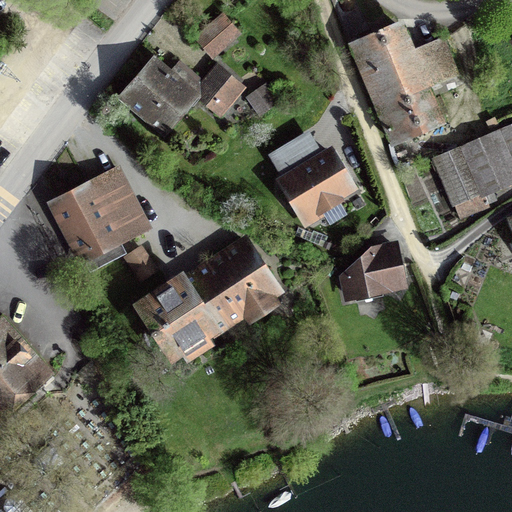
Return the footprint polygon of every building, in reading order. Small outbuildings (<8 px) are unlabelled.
[(238,33),(222,15),(197,37),(213,55),(238,33)] [(404,22),(357,41),(395,137),(443,118),(428,78),(453,69),(443,43),(417,54),(404,22)] [(195,99),(218,118),(242,89),(218,68),(194,95),(153,60),(119,100),(163,136),(195,99)] [(276,102),(265,85),(249,95),(260,112),(276,102)] [(511,132),(447,158),(463,201),(511,181),(511,132)] [(331,149),(280,179),(303,218),(354,188),(331,149)] [(116,170),(51,204),(83,264),(148,229),(116,170)] [(171,287),(142,308),(174,353),(211,327),(217,335),(277,293),(244,246),(184,288),(177,278),(169,284),(171,287)] [(342,274),(346,298),(403,290),(396,248),(367,253),(342,274)] [(0,419),(46,378),(39,370),(2,328),(0,329),(0,419)]
